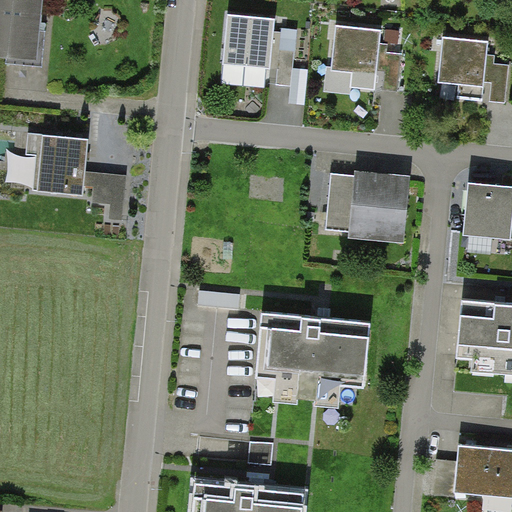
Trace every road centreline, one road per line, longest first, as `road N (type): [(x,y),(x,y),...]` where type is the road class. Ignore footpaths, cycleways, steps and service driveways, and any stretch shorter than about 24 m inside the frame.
road 1 (residential): [(133,511),(171,127)]
road 2 (residential): [(445,152),(406,511)]
road 3 (residential): [(171,127),(445,152)]
road 4 (residential): [(171,127),(183,0)]
